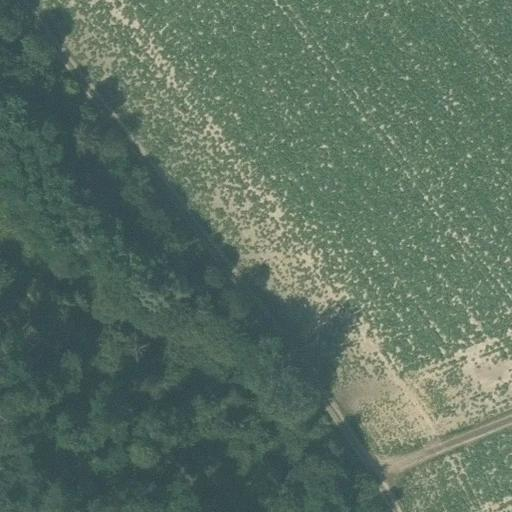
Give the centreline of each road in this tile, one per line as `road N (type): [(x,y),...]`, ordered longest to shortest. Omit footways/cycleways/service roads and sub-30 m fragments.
road 1 (track): [(16,0),(376,476),(394,511)]
road 2 (track): [(376,476),(511,421)]
